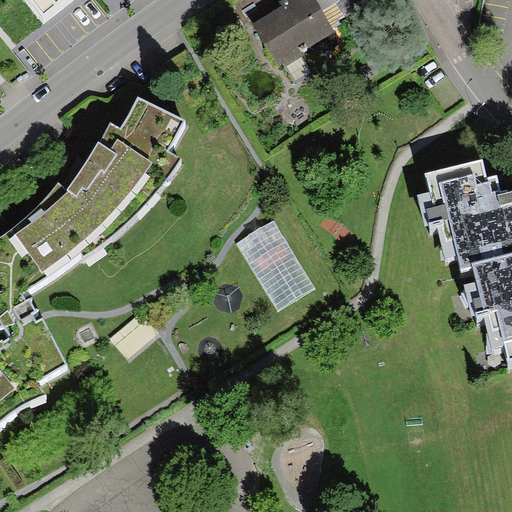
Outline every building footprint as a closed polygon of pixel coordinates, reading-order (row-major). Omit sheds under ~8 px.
[(26,0),(45,23),(72,0),(26,0)] [(281,0),(281,1),(284,5),(253,24),(280,66),(284,63),(296,82),(312,72),(301,54),(336,32),(334,28),(341,24),(338,19),(360,6),(356,0),(281,0)] [(0,428),(13,418),(29,409),(48,400),(40,387),(69,370),(45,323),(38,327),(35,320),(41,315),(37,314),(33,307),(34,303),(29,306),(25,299),(53,280),(82,258),(86,262),(114,243),(129,229),(143,214),(171,184),(183,165),(170,156),(177,145),(186,126),(140,103),(131,121),(122,135),(112,129),(89,165),(70,195),(61,188),(39,214),(13,236),(0,244),(0,322),(1,323),(0,324),(0,326),(2,326),(4,330),(2,334),(6,333),(12,343),(5,347),(4,345),(0,347),(0,428)] [(485,168),(427,182),(431,198),(419,201),(429,240),(441,238),(447,266),(458,263),(462,280),(473,278),(476,291),(458,295),(467,332),(484,328),(491,358),(503,355),(507,371),(511,369),(511,198),(511,197),(501,200),(497,184),(489,186),(485,168)] [(277,313),(316,294),(281,220),(242,239),(277,313)]
